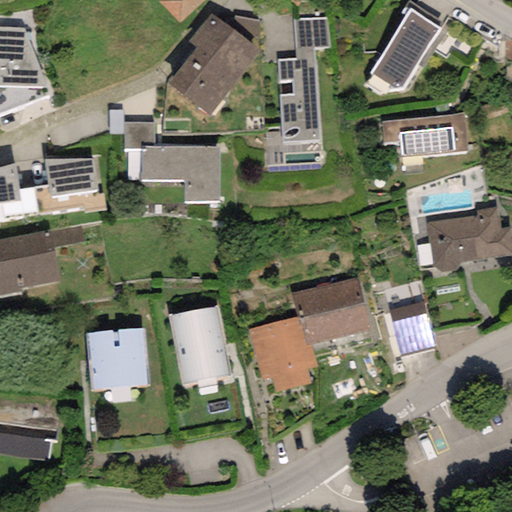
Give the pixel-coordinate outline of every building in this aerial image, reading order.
[(160,0),(159,1),(178,23),(204,0),(160,0)] [(286,0),(297,10),(307,0),(286,0)] [(400,12),(405,15),(410,9),(437,27),(440,22),(408,0),(400,12)] [(437,27),(410,9),(405,15),(369,74),(394,91),(403,89),(440,28),(437,27)] [(259,51),(211,14),(188,42),(196,48),(168,84),(209,116),(259,51)] [(326,17),(292,19),(294,49),(313,48),(328,47),(326,17)] [(0,26),(0,115),(47,97),(23,29),(0,26)] [(313,48),(294,49),(295,59),(277,60),(283,143),(320,140),(313,48)] [(380,121),(383,144),(398,142),(400,160),(468,153),(464,114),(380,121)] [(141,147),(153,147),(153,122),(123,122),(123,150),(141,150),(141,147)] [(153,147),(141,147),(141,150),(140,181),(184,181),(184,202),(218,202),(219,149),(153,147)] [(93,159),(43,159),(46,184),(35,187),(38,214),(83,207),(85,212),(105,208),(103,195),(98,195),(93,159)] [(0,220),(38,214),(35,187),(19,189),(15,164),(0,167),(0,220)] [(478,216),(426,223),(432,268),(441,273),(456,269),(459,262),(511,255),(511,251),(508,227),(501,228),(497,208),(476,211),(478,216)] [(81,226),(50,232),(52,247),(84,241),(81,226)] [(49,230),(0,239),(0,295),(21,292),(20,287),(59,280),(52,247),(50,232),(49,230)] [(358,277),(290,294),(296,317),(299,327),(300,326),(306,347),(312,345),(371,330),(358,277)] [(422,302),(388,310),(400,357),(434,350),(422,302)] [(215,306),(168,316),(182,386),(230,376),(215,306)] [(299,327),(296,317),(248,329),(261,381),(272,378),(275,392),(309,383),(306,370),(318,367),(312,345),(306,347),(300,326),(299,327)] [(145,329),(85,333),(90,392),(149,387),(145,329)] [(60,414),(0,404),(0,455),(52,464),(60,414)]
